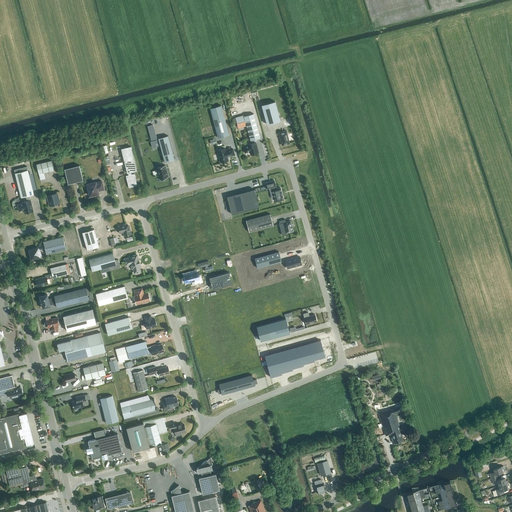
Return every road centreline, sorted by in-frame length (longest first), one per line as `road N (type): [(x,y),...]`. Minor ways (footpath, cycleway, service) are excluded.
road 1 (unclassified): [(206,427),(343,364),(291,173),(275,165),(140,202)]
road 2 (tertiary): [(66,485),(5,235)]
road 3 (unclassified): [(206,427),(140,202)]
road 4 (secondary): [(314,511),(511,412)]
road 5 (unclassified): [(66,485),(174,457),(206,427)]
road 6 (unclassified): [(140,202),(5,235)]
